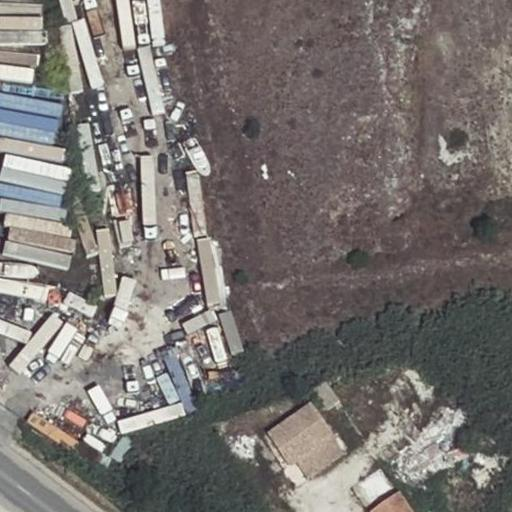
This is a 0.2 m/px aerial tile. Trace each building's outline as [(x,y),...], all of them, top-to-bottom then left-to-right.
[(207,302),(222,300),(219,279),(204,281),(207,302)] [(338,403),(325,384),(314,392),(326,412),(338,403)] [(314,410),(270,440),(291,472),(297,468),(336,441),(314,410)] [(297,468),(311,487),(349,461),(336,441),(297,468)] [(411,511),(395,488),(366,507),(369,511),(411,511)]
